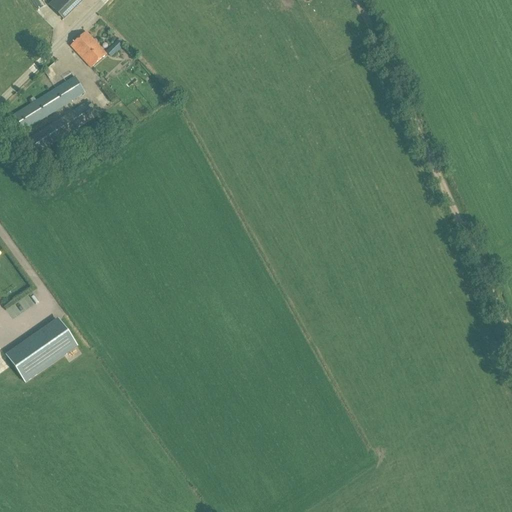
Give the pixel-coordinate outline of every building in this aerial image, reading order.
[(38,11),(48,0),(31,0),(29,3),(38,11)] [(56,0),(50,6),(64,20),(84,0),(56,0)] [(87,33),(72,47),(92,69),(107,55),(87,33)] [(121,40),(107,53),(112,58),(125,45),(121,40)] [(114,58),(117,63),(111,67),(110,66),(99,74),(105,81),(127,64),(120,54),(114,58)] [(21,112),(15,116),(26,132),(86,94),(75,77),(28,107),(25,103),(18,107),(21,112)] [(91,101),(20,145),(28,161),(30,160),(33,163),(41,158),(38,155),(100,116),(91,101)] [(25,296),(21,299),(28,308),(32,304),(25,296)] [(77,348),(59,322),(7,358),(25,384),(77,348)]
